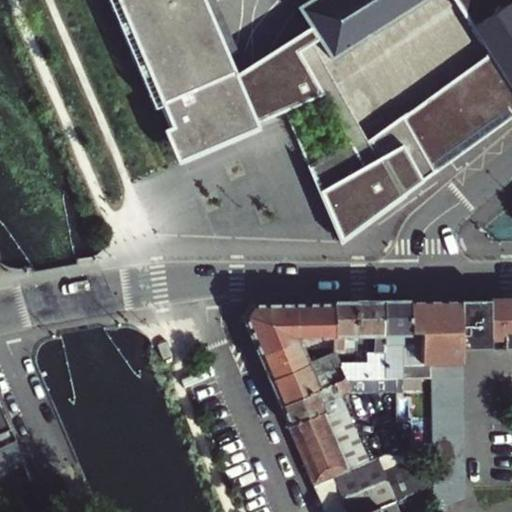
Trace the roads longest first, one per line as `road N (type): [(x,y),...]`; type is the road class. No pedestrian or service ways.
road 1 (residential): [(198,275),(209,325),(289,511)]
road 2 (residential): [(198,275),(419,273)]
road 3 (residential): [(0,308),(198,275)]
road 4 (residential): [(419,273),(430,224),(511,154)]
road 5 (residential): [(0,329),(57,468)]
